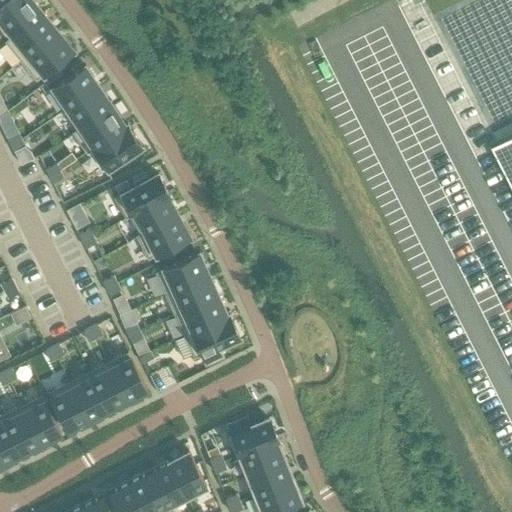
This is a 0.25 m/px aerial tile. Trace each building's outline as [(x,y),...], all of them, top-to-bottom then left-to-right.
[(0,0),(0,14),(17,0),(0,0)] [(17,0),(0,14),(0,27),(8,37),(5,40),(5,41),(43,11),(33,0),(17,0)] [(43,11),(5,41),(21,60),(58,30),(43,11)] [(58,30),(21,60),(36,79),(39,77),(74,49),(73,47),(72,48),(70,45),(58,30)] [(52,87),(49,89),(52,94),(63,110),(99,85),(86,66),(85,64),(52,87)] [(99,85),(63,110),(74,125),(76,129),(72,131),(73,132),(112,105),(99,85)] [(112,105),(73,132),(83,148),(86,152),(128,124),(127,123),(125,124),(112,105)] [(128,124),(86,152),(87,153),(91,150),(104,170),(120,159),(122,162),(134,154),(132,151),(142,145),(128,124)] [(18,131),(7,136),(11,143),(21,138),(18,131)] [(511,135),(491,146),(511,187),(511,135)] [(21,138),(11,143),(14,150),(25,145),(21,138)] [(56,163),(46,168),(49,175),(60,170),(56,163)] [(60,170),(49,175),(53,182),(63,177),(60,170)] [(135,185),(114,196),(125,217),(170,193),(158,172),(148,178),(146,175),(133,182),(135,185)] [(170,193),(125,217),(126,218),(130,216),(140,234),(136,236),(136,237),(178,214),(168,195),(170,194),(170,193)] [(178,214),(136,237),(148,258),(151,256),(190,235),(189,233),(189,234),(178,214)] [(90,228),(79,233),(82,240),(93,235),(90,228)] [(93,235),(82,240),(86,247),(97,242),(93,235)] [(162,268),(155,271),(165,293),(209,273),(200,253),(199,251),(162,268)] [(209,273),(165,293),(174,314),(218,294),(209,273)] [(113,275),(103,280),(106,287),(117,282),(113,275)] [(12,278),(1,283),(5,290),(15,285),(12,278)] [(117,282),(106,287),(110,294),(120,289),(117,282)] [(15,285),(5,290),(8,297),(19,292),(15,285)] [(218,294),(174,314),(184,335),(230,314),(229,313),(227,314),(218,294)] [(25,305),(11,313),(17,323),(27,318),(31,316),(25,305)] [(230,314),(184,335),(194,356),(202,352),(207,362),(221,355),(217,346),(239,336),(230,314)] [(97,323),(90,327),(96,338),(103,334),(97,323)] [(136,323),(125,328),(129,335),(139,330),(136,323)] [(90,327),(83,331),(89,341),(96,338),(90,327)] [(139,330),(129,335),(132,342),(143,336),(139,330)] [(59,343),(52,347),(57,357),(64,354),(59,343)] [(52,347),(45,350),(50,361),(57,357),(52,347)] [(150,350),(139,355),(143,363),(153,357),(150,350)] [(128,351),(108,361),(127,399),(146,390),(147,389),(128,351)] [(108,361),(88,371),(108,409),(127,399),(108,361)] [(11,367),(4,371),(10,381),(17,378),(11,367)] [(4,371),(0,372),(0,379),(3,385),(10,381),(4,371)] [(88,371),(69,380),(89,419),(108,409),(88,371)] [(69,380),(49,391),(69,429),(70,429),(70,428),(89,419),(69,380)] [(42,394),(22,405),(41,443),(60,433),(60,434),(62,433),(42,394)] [(22,405),(2,414),(22,453),(41,443),(22,405)] [(2,414),(0,415),(0,457),(3,463),(22,453),(2,414)] [(231,433),(228,434),(235,452),(236,455),(278,438),(270,417),(250,425),(246,417),(229,424),(232,432),(232,433),(231,433)] [(278,438),(236,455),(236,456),(241,454),(248,473),(284,459),(276,440),(279,439),(278,438)] [(218,446),(207,451),(209,458),(212,465),(223,460),(221,453),(220,453),(218,446)] [(170,458),(168,459),(186,496),(206,485),(188,449),(186,450),(185,450),(178,454),(170,458)] [(168,459),(149,469),(167,505),(186,496),(168,459)] [(284,459),(248,473),(256,492),(252,494),(252,495),(292,479),(284,459)] [(223,460),(212,465),(215,472),(226,467),(223,460)] [(149,469),(129,479),(146,511),(153,511),(167,505),(149,469)] [(146,511),(129,479),(109,489),(120,511),(146,511)] [(292,479),(252,495),(258,511),(271,511),(301,500),(300,499),(292,479)] [(111,511),(102,493),(82,503),(86,511),(111,511)] [(226,498),(228,505),(240,500),(237,493),(226,498)] [(240,500),(228,505),(229,507),(231,511),(232,511),(242,508),(240,500)] [(86,511),(82,503),(64,511),(86,511)]
